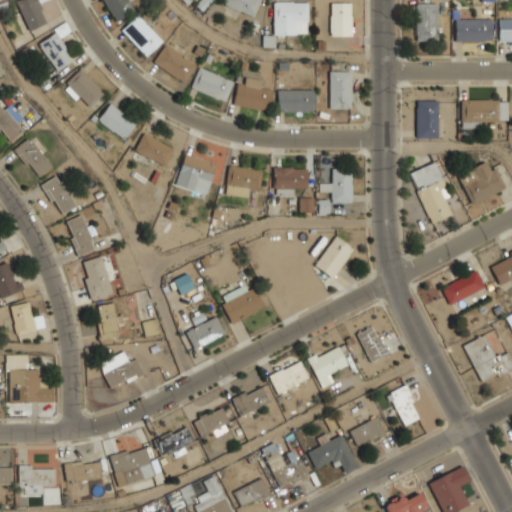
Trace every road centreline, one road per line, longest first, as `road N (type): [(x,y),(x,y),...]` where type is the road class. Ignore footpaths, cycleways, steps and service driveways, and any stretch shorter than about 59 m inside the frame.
road 1 (residential): [(511,217),(140,410),(73,428),(0,431)]
road 2 (tertiary): [(382,0),(386,254),(468,428)]
road 3 (residential): [(74,0),(103,50),(135,82),(192,117),(242,134),(383,137)]
road 4 (residential): [(0,181),(41,244),(67,322),(73,428)]
road 5 (residential): [(468,428),(304,511)]
road 6 (residential): [(511,69),(383,70)]
